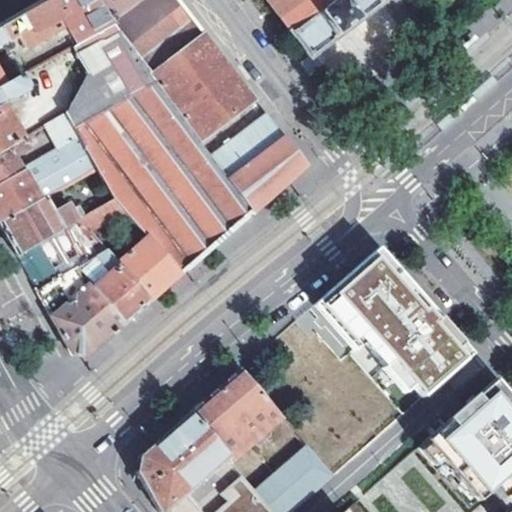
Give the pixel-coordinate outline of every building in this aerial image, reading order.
[(78,45),(112,26),(110,23),(93,1),(92,0),(51,0),(10,23),(17,36),(24,48),(68,25),(78,45)] [(94,0),(93,1),(110,23),(138,0),(94,0)] [(138,0),(110,23),(112,26),(154,83),(196,140),(251,98),(227,66),(176,0),(138,0)] [(266,0),(290,31),(288,32),(292,37),(294,35),(306,53),(304,54),(308,59),(315,55),(314,53),(326,42),(328,44),(335,39),(340,46),(361,30),(357,23),(365,16),(364,15),(376,5),(378,7),(381,4),(378,0),(266,0)] [(0,88),(4,86),(0,79),(0,46),(17,36),(10,23),(0,28),(0,88)] [(65,115),(72,128),(154,83),(112,26),(78,45),(72,49),(87,76),(67,115),(65,115)] [(0,151),(21,140),(0,103),(9,99),(12,99),(25,92),(28,88),(21,76),(4,86),(0,88),(0,151)] [(196,140),(154,83),(72,128),(79,139),(95,170),(112,201),(124,214),(145,238),(179,276),(221,239),(243,220),(281,187),(304,167),(265,116),(209,157),(196,140)] [(65,115),(44,127),(57,151),(79,139),(72,128),(65,115)] [(0,223),(37,202),(43,199),(95,170),(79,139),(57,151),(24,170),(21,171),(0,183),(0,223)] [(27,151),(21,140),(0,151),(0,183),(21,171),(24,170),(21,165),(19,168),(13,159),(27,151)] [(43,199),(37,202),(0,223),(0,229),(11,249),(14,255),(76,221),(70,212),(66,203),(50,213),(43,199)] [(112,201),(81,218),(77,220),(91,237),(108,227),(106,224),(124,214),(112,201)] [(75,209),(70,212),(76,221),(77,220),(81,218),(75,209)] [(142,244),(118,267),(150,302),(173,281),(179,276),(145,238),(140,242),(142,244)] [(377,249),(370,256),(374,260),(380,266),(387,260),(377,249)] [(108,273),(100,281),(92,288),(124,325),(129,321),(150,302),(118,267),(106,253),(76,271),(83,279),(93,272),(102,266),(108,273)] [(374,260),(370,256),(315,304),(337,328),(347,319),(364,339),(362,341),(384,367),(390,363),(411,388),(421,399),(440,383),(471,355),(439,319),(435,322),(424,310),(421,312),(412,303),(403,292),(410,286),(387,260),(380,266),(374,260)] [(76,271),(35,293),(70,356),(77,357),(86,359),(119,330),(124,325),(92,288),(83,279),(76,271)] [(93,272),(83,279),(92,288),(100,281),(93,272)] [(436,316),(410,286),(403,292),(412,303),(421,312),(424,310),(435,322),(439,319),(436,316)] [(347,319),(337,328),(354,348),(362,341),(364,339),(347,319)] [(384,367),(382,369),(404,394),(411,388),(390,363),(384,367)] [(187,416),(224,464),(225,466),(226,466),(249,447),(254,452),(267,445),(268,441),(262,435),(278,420),(237,372),(198,406),(187,416)] [(511,404),(492,381),(412,451),(465,511),(484,494),(511,469),(511,404)] [(224,464),(187,416),(138,459),(135,473),(157,511),(165,511),(196,487),(198,488),(208,479),(207,477),(224,464)] [(305,452),(252,497),(264,511),(285,511),(326,477),(305,452)] [(511,469),(484,494),(499,511),(504,511),(511,505),(511,469)] [(326,477),(285,511),(290,511),(328,480),(326,477)]
